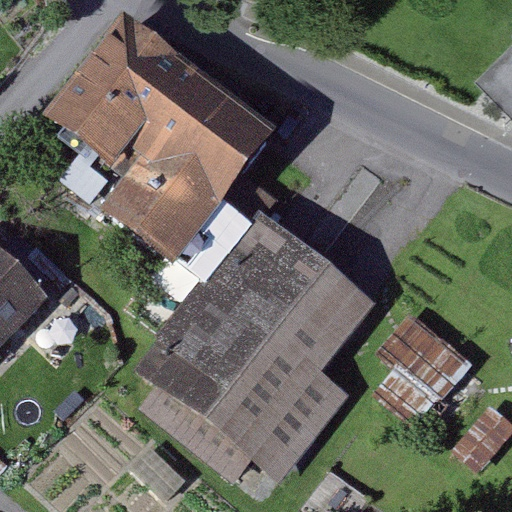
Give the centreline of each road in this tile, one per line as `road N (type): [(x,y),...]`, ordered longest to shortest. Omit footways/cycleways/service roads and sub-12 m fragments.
road 1 (residential): [(508,177),(137,0)]
road 2 (residential): [(119,0),(0,129)]
